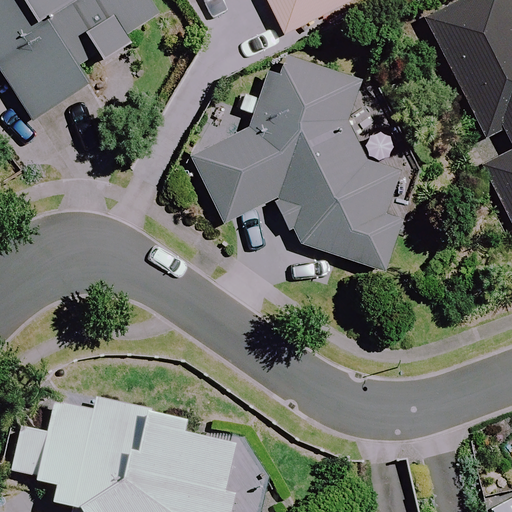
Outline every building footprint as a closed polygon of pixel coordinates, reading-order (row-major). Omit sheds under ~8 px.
[(154,23),(140,0),(0,0),(0,73),(31,125),(87,91),(80,79),(128,49),(124,42),(154,23)] [(263,0),(282,37),(359,0),(263,0)] [(511,15),(504,0),(473,0),(425,23),(486,148),(496,167),(485,173),(511,228),(511,15)] [(195,161),(222,226),(269,202),(289,243),(382,278),(418,183),(339,153),(363,89),(287,61),(259,134),(195,161)] [(151,406),(58,397),(57,397),(53,399),(50,438),(22,435),(15,473),(38,479),(38,488),(56,492),(55,511),(234,511),(241,443),(186,441),(187,421),(151,418),(151,406)] [(511,511),(511,501),(492,511),(511,511)]
